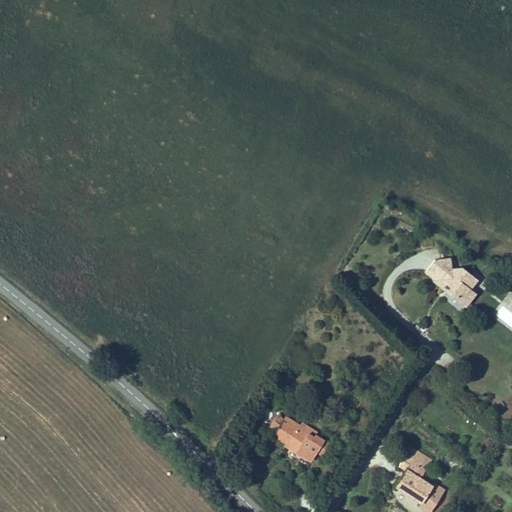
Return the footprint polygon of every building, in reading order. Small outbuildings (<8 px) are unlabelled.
[(448,290),(446,292),(452,297),(463,297),(470,288),(477,278),(469,272),(470,270),(464,266),(461,264),(451,266),(450,256),(435,258),(426,269),(436,277),(434,279),(442,285),(446,281),(452,286),(449,291),(448,290)] [(442,285),(448,290),(449,291),(452,286),(446,281),(442,285)] [(463,297),(452,297),(465,307),(477,293),(470,288),(463,297)] [(291,423),(293,419),(277,409),(264,428),(278,437),(283,440),(281,444),(299,455),(300,455),(307,459),(313,450),(319,454),(326,443),(312,434),(311,436),(291,423)] [(314,431),(294,418),(293,419),(291,423),(311,436),(312,434),(314,431)] [(418,497),(423,489),(428,481),(408,468),(414,459),(400,450),(394,459),(401,465),(391,480),(418,497)] [(430,493),(423,489),(418,497),(416,501),(423,505),(430,493)]
